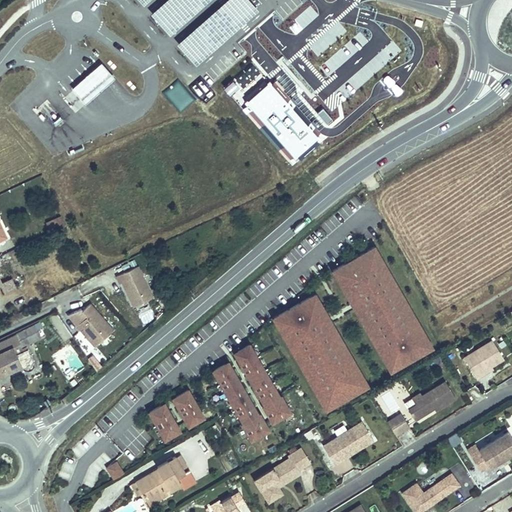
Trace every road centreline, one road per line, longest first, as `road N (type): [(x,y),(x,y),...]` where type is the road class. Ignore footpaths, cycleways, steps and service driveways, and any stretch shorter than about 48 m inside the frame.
road 1 (secondary): [(453,116),(349,178),(77,408)]
road 2 (residential): [(511,385),(302,511)]
